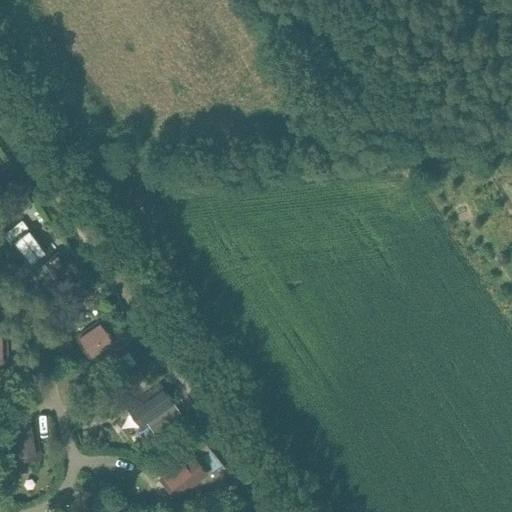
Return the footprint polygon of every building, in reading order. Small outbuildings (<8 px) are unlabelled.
[(7,164),(0,168),(0,188),(16,178),(7,164)] [(24,189),(0,203),(0,212),(4,220),(32,203),(24,189)] [(21,221),(3,236),(10,244),(31,272),(40,284),(65,266),(56,254),(52,257),(30,228),(28,230),(21,221)] [(80,335),(93,355),(112,343),(98,323),(80,335)] [(127,372),(145,359),(129,337),(111,350),(127,372)] [(138,369),(117,384),(124,395),(145,380),(138,369)] [(149,394),(131,406),(145,426),(148,424),(158,439),(185,420),(175,405),(176,404),(162,385),(149,394)] [(14,457),(38,453),(33,419),(8,422),(14,457)] [(190,455),(160,479),(176,498),(205,474),(190,455)] [(220,491),(226,500),(237,492),(231,484),(220,491)]
